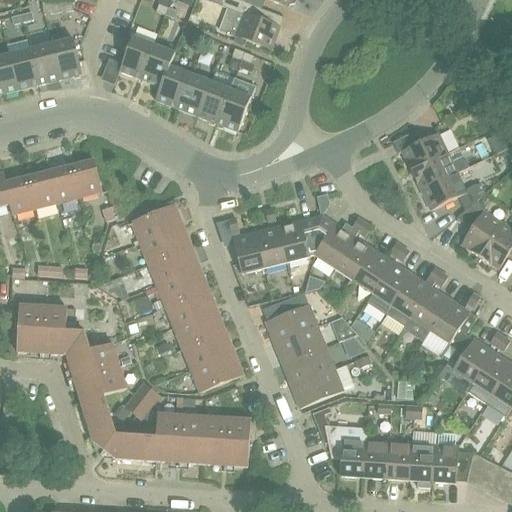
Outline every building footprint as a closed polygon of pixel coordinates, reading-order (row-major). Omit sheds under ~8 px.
[(71,0),(64,0),(57,1),(58,14),(73,12),(71,0)] [(193,0),(175,0),(174,4),(189,10),(193,0)] [(201,0),(218,6),(228,10),(219,32),(234,38),(235,37),(272,52),(280,30),(251,19),(255,8),(234,0),(201,0)] [(265,0),(289,9),(289,6),(296,5),(297,0),(265,0)] [(41,3),(43,11),(43,17),(58,14),(57,1),(41,3)] [(168,9),(158,5),(156,13),(165,17),(168,9)] [(178,13),(168,9),(165,17),(175,21),(178,13)] [(31,14),(20,16),(22,24),(33,21),(31,14)] [(20,16),(11,19),(13,26),(22,24),(20,16)] [(194,35),(191,43),(201,46),(204,38),(194,35)] [(38,87),(60,82),(51,46),(48,36),(28,42),(31,51),(29,52),(38,87)] [(213,42),(204,38),(201,46),(210,50),(213,42)] [(119,73),(141,81),(154,47),(133,39),(119,73)] [(73,41),(51,46),(60,82),(82,76),(73,41)] [(175,55),(154,47),(141,81),(160,89),(161,89),(169,68),(175,55)] [(235,50),(234,50),(232,58),(241,62),(242,62),(245,54),(235,50)] [(29,52),(8,57),(18,92),(38,87),(29,52)] [(254,57),(245,54),(242,62),(251,65),(254,57)] [(8,57),(0,58),(0,96),(18,92),(8,57)] [(227,68),(235,71),(239,63),(231,60),(227,68)] [(241,62),(239,69),(252,74),(255,67),(251,65),(242,62),(241,62)] [(155,102),(177,110),(190,76),(169,68),(161,89),(160,89),(155,102)] [(177,110),(197,118),(210,84),(190,76),(177,110)] [(230,92),(210,84),(197,118),(217,126),(235,80),(234,80),(230,92)] [(238,135),(251,100),(255,88),(235,80),(217,126),(223,129),(238,135)] [(398,154),(402,153),(412,173),(448,155),(439,135),(421,143),(416,133),(393,144),(398,154)] [(487,140),(495,156),(507,151),(499,135),(487,140)] [(461,161),(453,165),(448,155),(412,173),(421,192),(457,174),(465,170),(461,161)] [(95,162),(94,162),(71,168),(79,199),(103,193),(95,162)] [(71,168),(49,174),(57,205),(79,199),(71,168)] [(3,174),(2,175),(13,216),(35,210),(27,180),(6,185),(3,174)] [(49,174),(27,180),(35,210),(57,205),(49,174)] [(480,184),(466,191),(457,174),(421,192),(431,212),(459,199),(465,213),(477,202),(485,195),(480,184)] [(2,175),(0,175),(0,208),(9,206),(12,216),(13,216),(2,175)] [(317,198),(321,217),(330,207),(328,196),(317,198)] [(461,247),(480,259),(502,225),(484,213),(486,208),(477,202),(465,213),(457,220),(472,230),(461,247)] [(131,224),(140,246),(184,228),(175,206),(131,224)] [(114,221),(111,210),(102,213),(105,225),(114,221)] [(276,223),(273,210),(265,212),(268,225),(276,223)] [(322,217),(320,218),(315,248),(318,247),(321,250),(316,258),(315,258),(334,270),(355,239),(322,217)] [(320,218),(302,222),(278,228),(278,231),(286,265),(315,258),(316,258),(321,250),(318,247),(315,248),(320,218)] [(236,219),(228,221),(228,222),(231,234),(239,232),(236,219)] [(351,231),(358,235),(366,224),(358,219),(351,231)] [(373,228),(366,224),(358,235),(365,240),(373,228)] [(511,256),(511,231),(502,225),(480,259),(498,271),(509,254),(511,256)] [(140,246),(148,267),(192,249),(184,228),(140,246)] [(278,228),(256,234),(264,270),(286,265),(278,231),(278,228)] [(256,234),(233,240),(241,275),(264,270),(256,234)] [(375,252),(355,239),(334,270),(351,281),(345,290),(348,292),(375,252)] [(405,249),(396,244),(389,256),(397,261),(405,249)] [(150,286),(151,290),(157,288),(200,270),(192,249),(148,267),(155,284),(150,286)] [(410,253),(405,249),(397,261),(403,264),(410,253)] [(394,265),(375,252),(348,292),(351,294),(357,285),(373,296),(394,265)] [(413,277),(394,265),(373,296),(368,305),(387,317),(413,277)] [(50,278),(51,268),(38,267),(37,277),(50,278)] [(51,268),(50,278),(63,279),(63,269),(51,268)] [(425,285),(413,277),(387,317),(405,329),(411,321),(431,289),(434,285),(442,274),(442,273),(435,269),(425,285)] [(87,280),(92,278),(93,277),(93,271),(75,270),(74,280),(87,280)] [(200,270),(157,288),(159,293),(165,309),(209,292),(200,270)] [(13,271),(13,280),(25,281),(26,272),(13,271)] [(449,278),(442,274),(434,285),(441,290),(449,278)] [(411,321),(430,333),(450,301),(431,289),(411,321)] [(120,299),(121,302),(129,299),(126,292),(117,296),(118,300),(120,299)] [(165,309),(174,330),(217,313),(209,292),(165,309)] [(481,299),(473,294),(466,306),(473,311),(481,299)] [(430,333),(457,351),(467,337),(466,336),(468,333),(477,319),(450,301),(430,333)] [(153,304),(156,313),(163,309),(159,302),(153,304)] [(265,324),(274,346),(318,328),(309,306),(293,313),(270,322),(265,324)] [(21,307),(18,354),(42,355),(45,309),(21,307)] [(67,310),(45,309),(42,355),(67,357),(84,336),(66,334),(67,310)] [(174,330),(182,351),(226,334),(217,313),(174,330)] [(334,338),(348,332),(343,321),(329,326),(334,338)] [(274,346),(282,367),(326,350),(318,328),(274,346)] [(182,351),(191,372),(234,355),(226,334),(182,351)] [(489,346),(496,350),(504,338),(497,334),(489,346)] [(67,357),(75,383),(119,370),(112,346),(89,353),(84,336),(67,357)] [(511,343),(504,338),(496,350),(503,355),(511,343)] [(354,340),(343,344),(349,360),(366,353),(354,340)] [(473,385),(493,354),(473,341),(453,372),(447,368),(439,380),(452,389),(460,377),(473,385)] [(156,349),(159,356),(171,351),(168,344),(156,349)] [(282,367),(291,388),(335,371),(326,350),(282,367)] [(473,385),(473,386),(468,394),(486,406),(511,367),(511,366),(493,354),(473,385)] [(243,377),(234,355),(191,372),(200,394),(243,377)] [(355,362),(358,371),(371,367),(368,358),(355,362)] [(511,409),(511,367),(486,406),(505,419),(511,410),(511,409)] [(75,383),(81,405),(103,399),(126,392),(119,370),(75,383)] [(344,393),(335,371),(291,388),(300,411),(344,393)] [(398,383),(397,401),(414,402),(415,384),(398,383)] [(146,399),(152,391),(143,384),(137,392),(146,399)] [(146,399),(154,406),(161,398),(152,391),(146,399)] [(146,399),(137,392),(130,400),(139,407),(146,399)] [(115,438),(103,399),(81,405),(93,443),(104,452),(115,438)] [(139,407),(148,414),(154,406),(146,399),(139,407)] [(139,407),(130,400),(124,409),(133,416),(139,407)] [(377,415),(391,415),(391,406),(377,406),(377,415)] [(4,407),(3,421),(13,422),(14,408),(4,407)] [(139,407),(133,416),(142,423),(148,414),(139,407)] [(423,408),(413,408),(412,421),(422,422),(423,408)] [(158,416),(156,440),(155,463),(178,465),(181,418),(158,416)] [(204,419),(181,418),(178,465),(201,466),(204,419)] [(227,421),(204,419),(201,466),(224,467),(227,421)] [(248,469),(250,427),(251,422),(227,421),(224,467),(248,469)] [(359,442),(324,440),(330,456),(342,457),(340,478),(364,479),(366,443),(367,430),(359,430),(359,442)] [(115,461),(155,463),(156,440),(115,438),(104,452),(115,461)] [(364,479),(387,481),(389,444),(366,443),(364,479)] [(387,481),(409,482),(411,445),(389,444),(387,481)] [(409,482),(432,484),(434,447),(411,445),(409,482)] [(458,455),(458,448),(434,447),(432,484),(456,485),(456,484),(466,485),(474,455),(458,455)] [(488,462),(474,455),(466,485),(467,485),(474,488),(488,462)] [(498,467),(488,462),(474,488),(484,494),(498,467)] [(509,473),(498,467),(484,494),(495,499),(509,473)] [(511,491),(511,474),(509,473),(495,499),(505,504),(511,491)]
